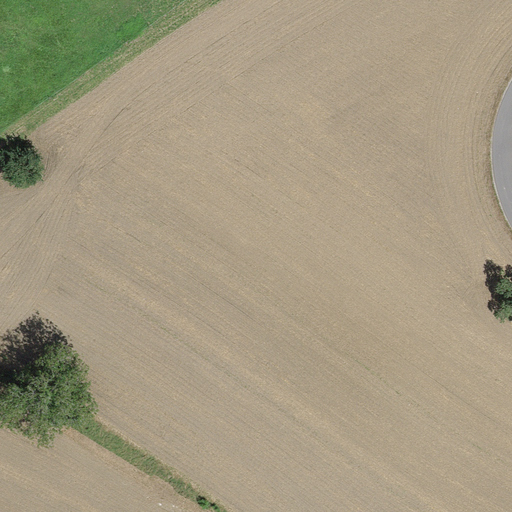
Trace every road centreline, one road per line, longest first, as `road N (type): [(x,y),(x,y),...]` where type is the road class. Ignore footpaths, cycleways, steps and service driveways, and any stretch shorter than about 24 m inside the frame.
road 1 (track): [(0,145),(196,0)]
road 2 (residential): [(511,208),(495,156),(511,92)]
